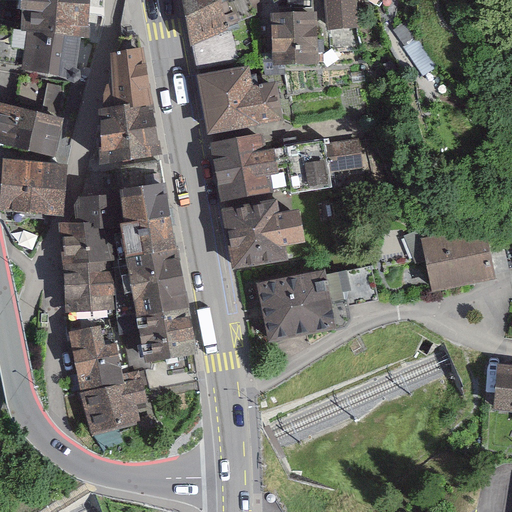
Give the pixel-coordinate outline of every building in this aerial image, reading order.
[(92,0),(24,0),(23,27),(90,32),(92,0)] [(245,0),(186,0),(198,65),(239,58),(230,31),(253,16),(245,0)] [(276,0),(245,0),(253,16),(279,3),(276,0)] [(327,0),(330,28),(358,26),(356,0),(327,0)] [(318,9),(281,6),(282,17),(270,18),(273,48),(288,46),(289,59),(270,61),(271,74),(322,62),(318,9)] [(437,66),(406,21),(394,29),(426,74),(437,66)] [(99,43),(12,30),(8,69),(93,83),(99,43)] [(249,62),(200,70),(211,131),(283,118),(276,79),(259,82),(257,71),(251,72),(249,62)] [(144,63),(107,69),(113,100),(95,103),(99,124),(152,115),(144,63)] [(76,121),(0,105),(0,150),(68,164),(76,121)] [(152,115),(99,124),(109,183),(167,173),(156,115),(152,115)] [(267,129),(215,140),(228,198),(280,186),(271,146),(267,129)] [(325,137),(271,146),(280,186),(292,184),(293,192),(335,184),(333,173),(360,168),(356,147),(328,152),(325,137)] [(56,222),(64,171),(9,162),(1,213),(56,222)] [(278,196),(225,206),(237,266),(288,256),(285,241),(307,237),(300,204),(280,208),(278,196)] [(168,198),(118,208),(132,278),(182,268),(168,198)] [(116,203),(83,206),(86,234),(119,231),(116,203)] [(86,234),(64,236),(68,273),(123,267),(119,231),(86,234)] [(468,233),(424,242),(433,287),(509,271),(503,245),(486,249),(485,242),(471,245),(468,233)] [(325,266),(258,279),(272,338),(336,326),(346,322),(352,314),(351,305),(378,300),(372,264),(327,271),(325,266)] [(120,272),(69,276),(73,324),(124,320),(120,272)] [(183,273),(132,282),(142,333),(192,324),(183,273)] [(142,333),(138,333),(146,379),(200,370),(192,324),(142,333)] [(102,328),(71,335),(84,393),(129,383),(128,375),(122,376),(115,345),(106,347),(102,328)] [(511,367),(508,367),(502,413),(511,413),(511,367)] [(129,383),(84,393),(93,432),(136,422),(132,404),(145,401),(138,372),(128,375),(129,383)]
